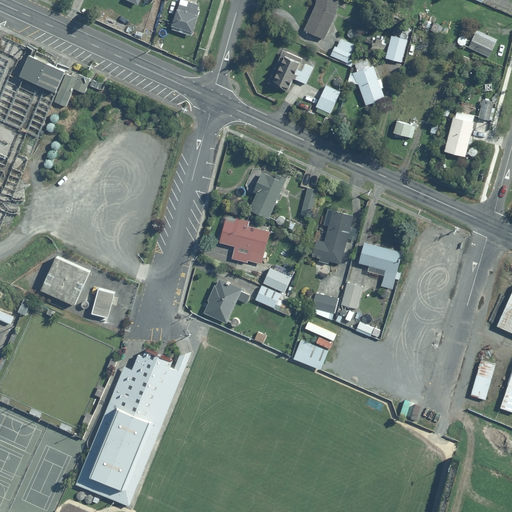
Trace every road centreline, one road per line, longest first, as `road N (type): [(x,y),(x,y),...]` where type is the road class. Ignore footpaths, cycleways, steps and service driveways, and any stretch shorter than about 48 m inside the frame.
road 1 (tertiary): [(212,99),(491,225)]
road 2 (tertiary): [(0,3),(212,99)]
road 3 (residential): [(154,323),(212,99)]
road 4 (residential): [(436,405),(491,225)]
